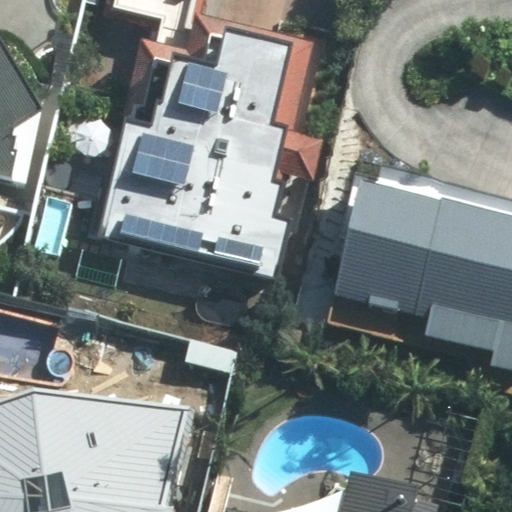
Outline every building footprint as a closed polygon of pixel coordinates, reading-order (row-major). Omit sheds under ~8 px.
[(181,65),(134,55),(91,249),(278,289),(289,239),(261,233),(272,182),(308,190),(316,150),(287,143),(305,59),(188,33),(181,65)] [(0,192),(11,194),(29,129),(0,87),(0,192)] [(511,235),(352,199),(328,304),(511,345),(511,235)] [(0,402),(0,511),(170,511),(171,511),(154,508),(170,418),(36,395),(0,402)] [(430,511),(344,491),(339,511),(430,511)]
